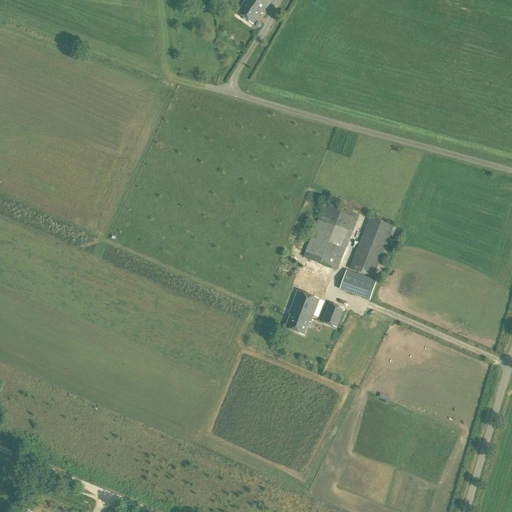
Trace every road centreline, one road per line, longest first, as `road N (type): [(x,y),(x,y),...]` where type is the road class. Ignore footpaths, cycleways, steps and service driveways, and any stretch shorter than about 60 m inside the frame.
road 1 (unknown): [(270,12),(236,69),(235,81),(246,90),(295,116),(511,175)]
road 2 (track): [(0,450),(142,511)]
road 3 (unclassified): [(468,511),(511,363)]
